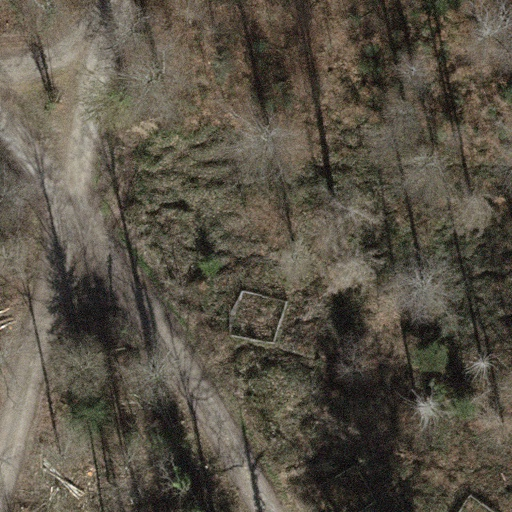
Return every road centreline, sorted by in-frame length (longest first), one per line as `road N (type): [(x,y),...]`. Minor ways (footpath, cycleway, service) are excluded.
road 1 (track): [(0,499),(80,222),(121,0)]
road 2 (track): [(0,132),(80,222),(233,434),(271,511)]
road 3 (track): [(0,74),(24,76),(114,26)]
